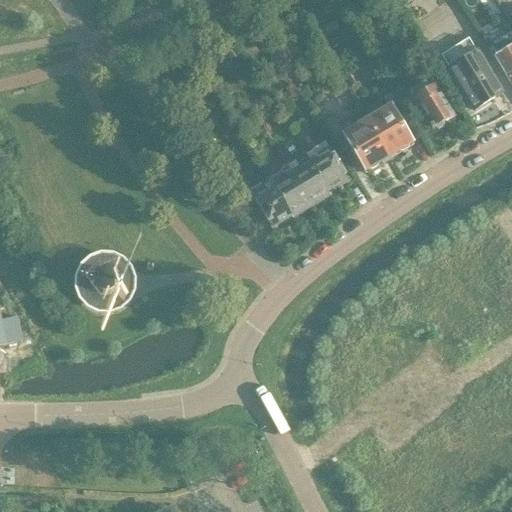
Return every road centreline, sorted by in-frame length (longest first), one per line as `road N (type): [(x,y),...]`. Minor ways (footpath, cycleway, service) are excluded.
road 1 (residential): [(235,374),(247,337),(282,295),(368,224),(511,136)]
road 2 (residential): [(0,418),(181,408),(225,389),(235,374)]
road 3 (residential): [(319,511),(235,374)]
